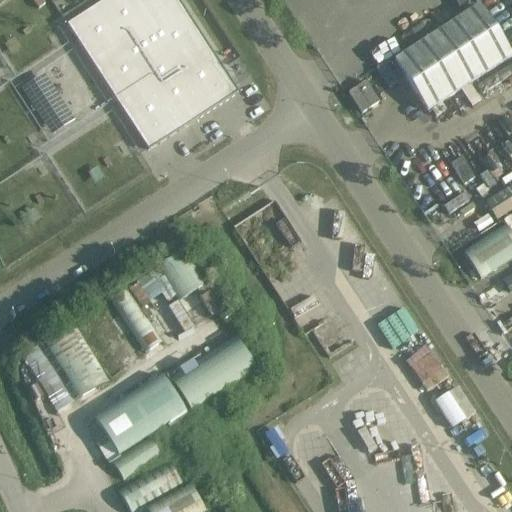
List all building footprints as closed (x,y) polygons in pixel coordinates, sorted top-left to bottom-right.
[(177,133),(185,127),(189,124),(185,118),(232,87),(227,80),(228,79),(176,0),(106,0),(66,26),(146,150),(147,149),(148,151),(177,132),(177,133)] [(427,113),(511,58),(478,7),(394,62),(427,113)] [(360,114),(377,103),(364,83),(347,94),(360,114)] [(479,281),(511,259),(511,237),(505,227),(462,254),(479,281)] [(178,302),(203,285),(181,252),(156,268),(178,302)] [(144,355),(163,343),(128,289),(109,301),(144,355)] [(59,415),(81,401),(109,382),(73,327),(23,360),(59,415)] [(199,412),(229,393),(232,391),(208,354),(174,376),(199,412)] [(117,456),(184,412),(160,376),(93,419),(117,456)] [(454,444),(471,433),(446,393),(437,398),(450,418),(441,424),(454,444)] [(122,482),(159,458),(147,440),(110,464),(122,482)] [(128,511),(138,511),(181,489),(168,464),(117,492),(128,511)] [(145,511),(201,511),(188,486),(144,510),(145,511)]
